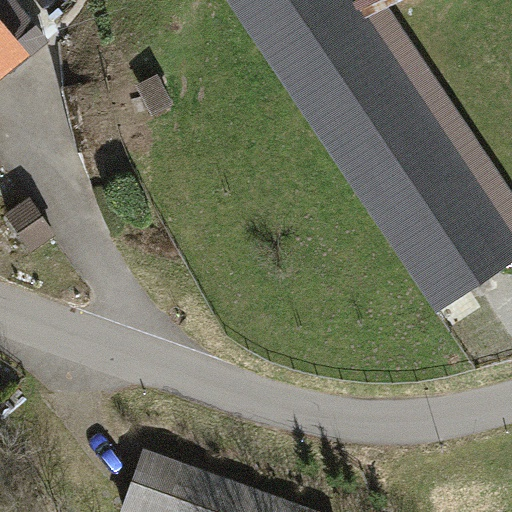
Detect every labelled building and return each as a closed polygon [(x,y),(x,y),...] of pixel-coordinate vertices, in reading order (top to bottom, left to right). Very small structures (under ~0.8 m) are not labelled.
[(229,0),(437,308),(511,252),(511,183),(391,5),(401,0),(229,0)] [(0,81),(32,56),(0,16),(0,81)] [(161,72),(137,83),(152,114),(175,102),(161,72)] [(54,232),(27,196),(3,214),(31,250),(54,232)] [(319,511),(143,447),(119,511),(319,511)]
